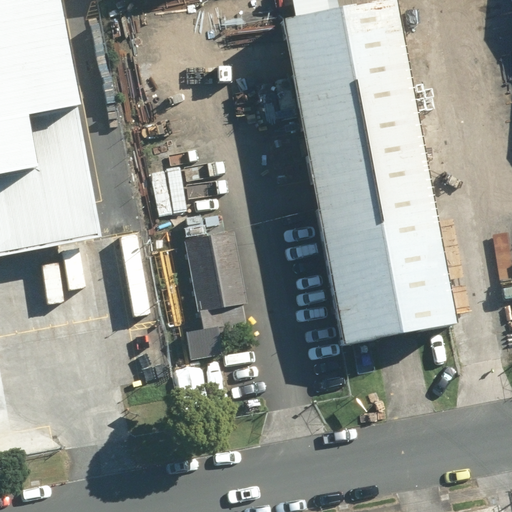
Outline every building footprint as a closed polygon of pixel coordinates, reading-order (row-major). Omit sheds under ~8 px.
[(0,0),(0,257),(25,253),(98,239),(51,0),(0,0)] [(371,4),(252,28),(318,350),(437,325),(371,4)] [(177,136),(125,147),(146,246),(198,235),(177,136)] [(230,229),(198,235),(213,310),(246,303),(230,229)] [(145,256),(93,264),(101,310),(152,302),(145,256)]
